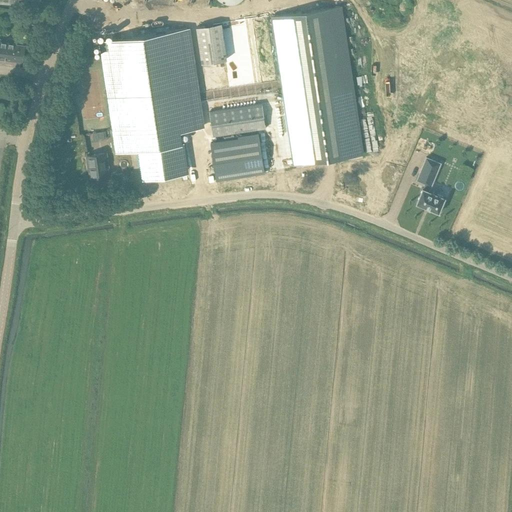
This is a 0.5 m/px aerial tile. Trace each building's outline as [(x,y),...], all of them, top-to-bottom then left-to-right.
[(273,16),(294,164),(362,154),(340,6),(273,16)] [(197,27),(203,62),(226,59),(221,23),(197,27)] [(148,34),(102,41),(116,139),(118,152),(140,148),(140,149),(143,167),(155,175),(176,172),(184,161),(182,142),(180,130),(202,127),(187,28),(153,33),(148,34)] [(0,58),(12,60),(13,58),(21,59),(24,45),(0,41),(0,58)] [(262,105),(210,113),(213,136),(266,129),(262,105)] [(265,172),(259,135),(210,142),(216,180),(265,172)] [(108,167),(106,153),(86,156),(88,156),(92,178),(108,175),(106,167),(108,167)] [(440,163),(426,157),(417,180),(425,184),(424,188),(423,188),(416,203),(439,212),(439,210),(441,211),(444,203),(443,202),(445,197),(428,190),(430,185),(431,186),(440,163)]
